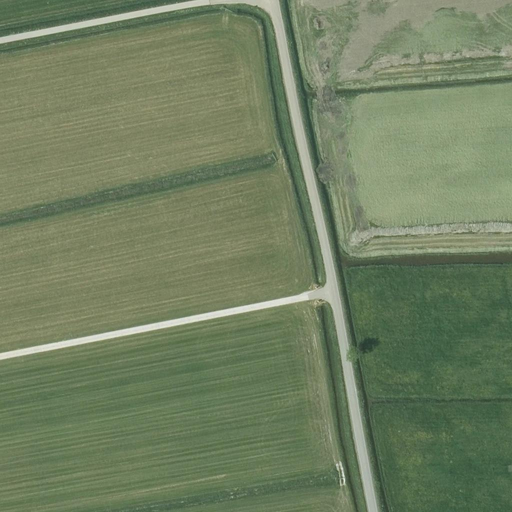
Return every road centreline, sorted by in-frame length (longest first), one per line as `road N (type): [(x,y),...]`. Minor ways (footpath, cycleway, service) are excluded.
road 1 (unclassified): [(374,511),(273,0)]
road 2 (unclassified): [(0,40),(218,0)]
